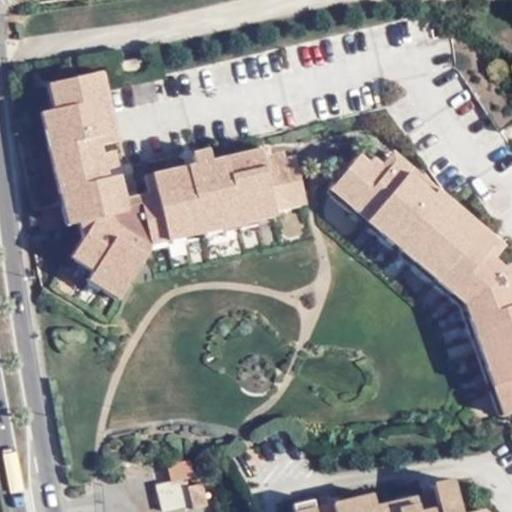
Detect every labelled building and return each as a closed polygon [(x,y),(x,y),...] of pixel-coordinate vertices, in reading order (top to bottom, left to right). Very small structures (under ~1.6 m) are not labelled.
[(137,69),(135,58),(117,62),(119,73),(137,69)] [(77,224),(50,109),(39,111),(65,227),(77,224)] [(267,201),(297,195),(288,157),(260,163),(258,158),(225,165),(227,176),(210,180),(211,186),(192,191),(191,184),(199,182),(197,172),(151,183),(154,200),(139,204),(146,235),(162,232),(269,206),(267,201)] [(404,199),(416,187),(388,164),(376,176),(352,158),(334,178),(344,187),(336,195),(351,207),(353,204),(401,241),(464,293),(465,297),(496,381),(493,383),(498,399),(509,395),(511,401),(511,297),(505,300),(497,276),(477,259),(488,246),(434,201),(423,215),(404,199)] [(227,176),(225,165),(208,169),(210,180),(227,176)] [(344,187),(334,178),(321,194),(345,214),(351,207),(336,195),(344,187)] [(434,201),(416,187),(404,199),(423,215),(434,201)] [(300,206),(297,195),(267,201),(269,206),(270,213),(300,206)] [(351,207),(345,214),(455,304),(465,297),(464,293),(401,241),(353,204),(351,207)] [(270,213),(269,206),(162,232),(164,241),(165,246),(273,222),(270,213)] [(164,241),(162,232),(146,235),(148,245),(164,241)] [(69,260),(91,273),(96,265),(74,252),(69,260)] [(114,301),(121,291),(91,273),(84,284),(114,301)] [(455,304),(484,385),(493,383),(496,381),(465,297),(455,304)] [(495,416),(511,409),(511,401),(509,395),(498,399),(493,383),(484,385),(495,416)] [(191,480),(187,462),(166,466),(169,483),(155,485),(160,511),(164,511),(188,507),(183,482),(191,480)] [(412,499),(410,490),(371,499),(367,486),(328,495),(330,505),(310,510),(308,500),(288,505),(289,511),(479,511),(478,504),(456,509),(449,481),(429,486),(431,494),(412,499)] [(419,488),(410,490),(412,499),(431,494),(429,486),(419,488)] [(330,505),(328,495),(318,498),(308,500),(310,510),(330,505)]
